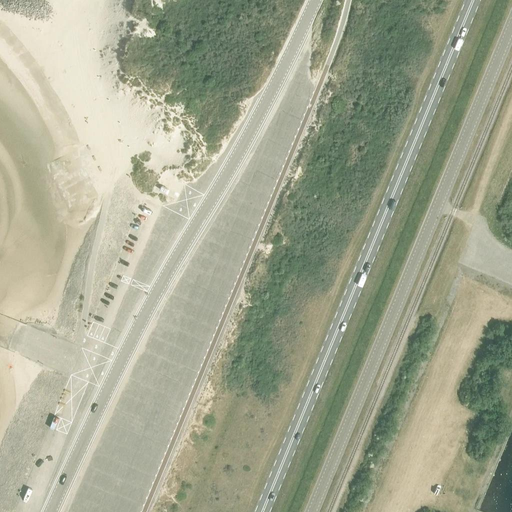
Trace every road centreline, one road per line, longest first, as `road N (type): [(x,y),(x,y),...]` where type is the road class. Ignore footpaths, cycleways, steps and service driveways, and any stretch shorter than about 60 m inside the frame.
road 1 (unclassified): [(50,511),(173,257),(254,125),(314,0)]
road 2 (primary): [(261,511),(472,0)]
road 3 (tertiary): [(311,511),(511,24)]
